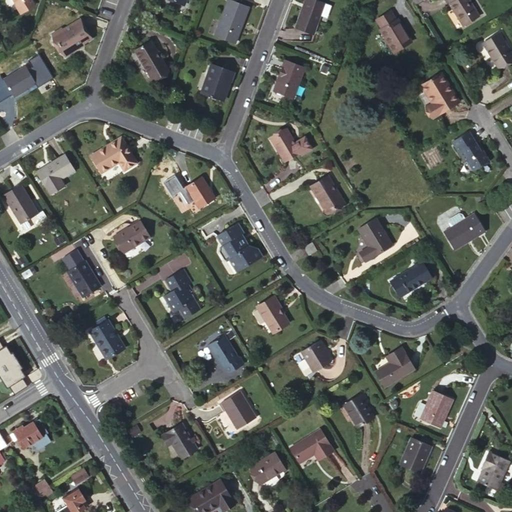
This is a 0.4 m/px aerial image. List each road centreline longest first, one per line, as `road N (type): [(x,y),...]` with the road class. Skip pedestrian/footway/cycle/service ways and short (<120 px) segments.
road 1 (residential): [(221,157),(289,266),(324,302),(401,330),(454,304)]
road 2 (residential): [(221,157),(279,0)]
road 3 (residential): [(492,363),(421,511)]
road 4 (residential): [(88,106),(221,157)]
road 5 (residential): [(145,511),(79,407)]
